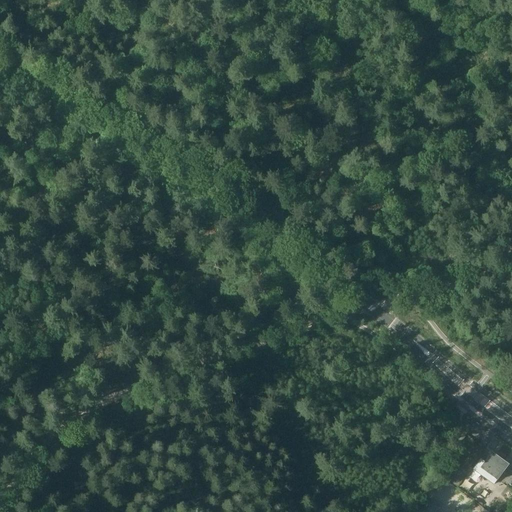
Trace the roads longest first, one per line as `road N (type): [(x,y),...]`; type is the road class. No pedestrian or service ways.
road 1 (secondary): [(511,412),(0,48)]
road 2 (track): [(2,511),(84,403),(342,318)]
road 3 (track): [(342,318),(511,268)]
